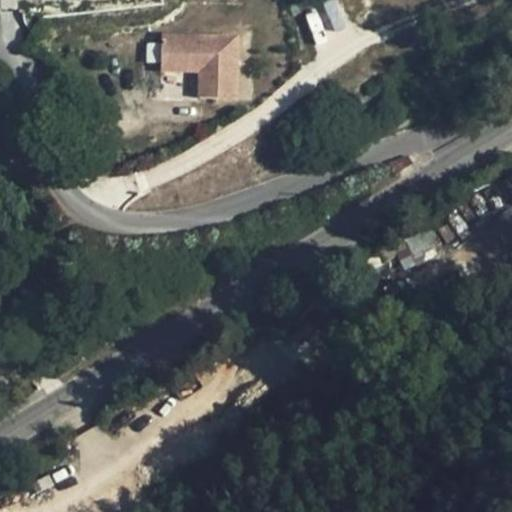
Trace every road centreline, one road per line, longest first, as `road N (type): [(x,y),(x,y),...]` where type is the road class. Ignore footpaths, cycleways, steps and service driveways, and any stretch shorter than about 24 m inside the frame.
road 1 (residential): [(0,51),(30,73),(57,181),(96,218),(154,223),(260,197),(394,145),(424,146),(447,168)]
road 2 (secondary): [(0,449),(447,168)]
